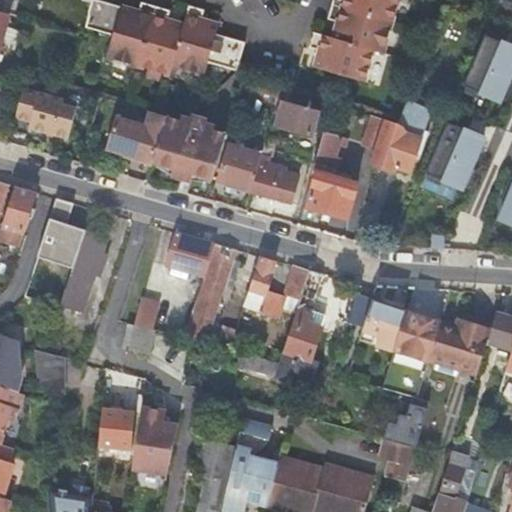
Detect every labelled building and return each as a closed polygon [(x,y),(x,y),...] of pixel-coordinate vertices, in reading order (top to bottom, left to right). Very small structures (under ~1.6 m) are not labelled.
[(119,8),(90,0),(86,16),(83,30),(111,38),(105,60),(169,77),(171,68),(203,76),(206,63),(235,71),(243,43),(214,35),(217,26),(207,23),(199,21),(202,11),(187,7),(182,26),(173,23),(166,21),(168,12),(139,3),(137,13),(129,11),(119,8)] [(395,0),(331,0),(325,21),(335,24),(333,31),(330,40),(311,35),(307,50),(316,52),(314,60),(312,70),(362,84),(371,52),(381,55),(395,0)] [(511,5),(503,2),(501,8),(511,12),(511,5)] [(0,47),(5,28),(9,16),(0,13),(0,47)] [(20,32),(5,28),(0,47),(0,48),(14,52),(20,32)] [(462,87),(499,103),(511,73),(511,48),(484,36),(462,87)] [(62,107),(64,100),(24,89),(16,120),(30,124),(28,130),(68,141),(77,111),(62,107)] [(276,128),(311,137),(318,114),(283,104),(276,128)] [(386,122),(372,167),(394,173),(396,168),(410,172),(428,116),(426,111),(406,105),(405,107),(398,125),(386,122)] [(167,117),(151,113),(146,129),(116,119),(106,151),(153,166),(153,165),(167,117)] [(167,117),(153,165),(158,166),(209,181),(213,182),(227,134),(213,130),(213,127),(203,124),(203,123),(202,122),(202,121),(201,121),(200,121),(200,120),(199,120),(198,120),(197,120),(196,120),(195,120),(194,120),(193,121),(182,119),(182,121),(167,117)] [(484,141),(447,124),(419,189),(452,203),(457,190),(462,192),(463,189),(471,171),(484,141)] [(323,135),(312,176),(316,178),(308,209),(347,221),(357,185),(342,181),(340,179),(334,177),(339,163),(342,164),(347,142),(323,135)] [(259,163),(261,156),(229,147),(218,184),(250,193),(256,172),(259,163)] [(269,166),(274,150),(264,148),(261,156),(259,163),(269,166)] [(269,166),(259,163),(256,172),(259,173),(281,179),(282,174),(277,173),(278,169),(269,166)] [(209,181),(158,166),(157,169),(169,175),(182,180),(194,183),(208,183),(209,181)] [(471,171),(463,189),(469,192),(476,174),(471,171)] [(281,179),(259,173),(253,193),(291,205),(297,184),(281,179)] [(508,201),(511,192),(511,178),(503,199),(508,201)] [(0,217),(10,186),(0,183),(0,217)] [(15,188),(2,229),(22,235),(27,220),(32,221),(34,211),(30,209),(35,194),(15,188)] [(511,192),(508,201),(500,221),(511,225),(511,192)] [(38,258),(74,269),(86,232),(67,226),(74,205),(57,199),(38,258)] [(106,239),(86,232),(74,269),(61,308),(82,313),(94,275),(99,277),(104,261),(100,260),(106,239)] [(189,275),(204,279),(215,245),(177,234),(167,268),(172,270),(189,275)] [(430,250),(442,251),(443,238),(431,237),(430,250)] [(188,328),(185,339),(198,343),(206,345),(236,251),(215,245),(204,279),(194,312),(188,328)] [(275,265),(259,260),(254,275),(246,300),(244,306),(259,312),(260,310),(279,316),(282,304),(298,310),(301,302),(310,272),(294,268),(285,297),(266,291),(275,265)] [(246,300),(254,275),(240,269),(233,289),(235,290),(233,297),(246,300)] [(187,281),(189,275),(172,270),(170,276),(187,281)] [(323,276),(310,272),(301,302),(298,310),(281,364),(242,354),(238,367),(276,377),(276,379),(308,389),(316,363),(311,361),(321,331),(317,329),(308,326),(310,321),(313,313),(311,313),(323,276)] [(364,329),(372,302),(356,297),(348,323),(364,329)] [(143,301),(138,327),(139,328),(148,302),(143,301)] [(156,332),(185,339),(188,328),(180,325),(184,310),(148,302),(139,328),(155,332),(156,332)] [(408,313),(372,302),(364,329),(363,332),(380,338),(377,347),(395,352),(408,313)] [(395,352),(383,390),(413,397),(418,398),(430,360),(442,324),(408,313),(395,352)] [(497,314),(493,327),(503,330),(507,317),(497,314)] [(511,318),(507,317),(503,330),(493,327),(492,332),(488,344),(511,351),(511,318)] [(319,325),(310,321),(308,326),(317,329),(319,325)] [(464,332),(467,324),(460,322),(457,329),(464,332)] [(442,324),(430,360),(478,375),(488,344),(492,332),(467,324),(464,332),(457,329),(442,324)] [(149,356),(155,332),(139,328),(138,327),(129,325),(123,350),(149,356)] [(229,351),(236,331),(224,327),(218,348),(229,351)] [(0,389),(15,395),(19,378),(15,342),(0,337),(0,389)] [(64,394),(64,361),(44,356),(31,352),(36,397),(64,394)] [(0,442),(9,416),(14,418),(21,396),(15,395),(0,389),(0,442)] [(418,398),(413,397),(408,418),(400,416),(397,426),(388,423),(383,439),(384,440),(419,449),(434,403),(418,398)] [(99,447),(99,448),(132,451),(135,415),(122,414),(122,410),(112,408),(112,412),(103,412),(99,447)] [(133,471),(157,474),(167,424),(165,423),(167,412),(142,408),(133,471)] [(271,429),(242,421),(235,452),(254,457),(261,452),(264,449),(267,446),(269,442),(270,437),(271,429)] [(167,424),(157,474),(167,476),(180,426),(167,424)] [(419,449),(384,440),(379,459),(392,462),(412,468),(419,449)] [(206,442),(198,476),(208,478),(200,511),(220,511),(234,449),(206,442)] [(0,500),(2,501),(14,466),(7,464),(11,451),(0,447),(0,500)] [(250,456),(235,452),(234,457),(249,461),(250,456)] [(453,453),(433,511),(484,511),(467,507),(477,473),(467,469),(470,459),(453,453)] [(236,510),(239,500),(267,508),(277,469),(234,457),(224,507),(236,510)] [(277,469),(267,508),(282,511),(311,511),(325,472),(324,471),(280,460),(277,469)] [(412,468),(392,462),(388,477),(408,483),(412,468)] [(326,466),(325,472),(326,472),(325,475),(334,477),(337,469),(326,466)] [(325,472),(311,511),(365,511),(375,479),(337,469),(334,477),(325,475),(326,472),(325,472)] [(50,511),(93,511),(94,503),(94,497),(89,496),(89,495),(76,494),(76,495),(48,492),(50,511)] [(2,501),(0,500),(0,511),(7,511),(10,503),(2,501)] [(247,511),(250,503),(239,500),(236,510),(242,511),(247,511)] [(93,511),(96,511),(108,511),(110,505),(94,503),(93,511)]
